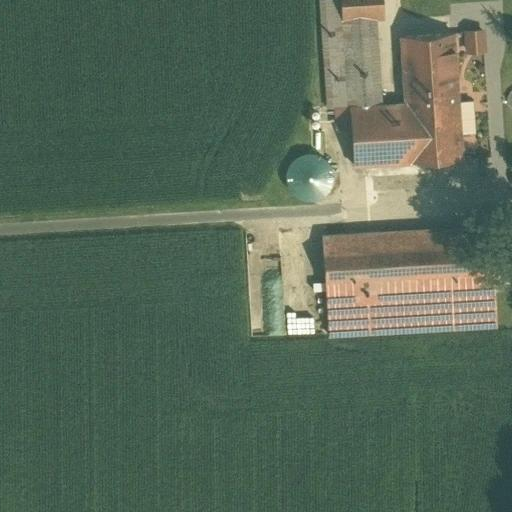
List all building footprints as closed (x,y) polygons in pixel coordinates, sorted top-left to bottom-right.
[(405,102),(379,104),(374,18),(383,17),(382,0),(320,0),(327,108),(349,106),(353,165),(460,158),(457,99),(405,102)] [(482,31),(465,33),(467,51),(483,50),(482,31)] [(405,102),(457,99),(452,33),(401,36),(405,102)] [(286,172),(285,175),(285,179),(286,183),(287,186),(289,189),(291,192),(294,195),(297,197),(300,199),(304,200),(308,200),(311,200),(315,199),(319,198),(322,196),(325,194),(327,191),(329,188),(331,185),(332,181),(332,178),(332,174),(332,170),(330,167),(329,163),(326,160),(324,158),(320,156),(317,154),(314,153),(310,153),(306,153),(303,154),(299,155),(296,157),(293,159),(290,162),(288,165),(287,168),(286,172)] [(490,226),(322,237),(328,335),(496,324),(490,226)]
